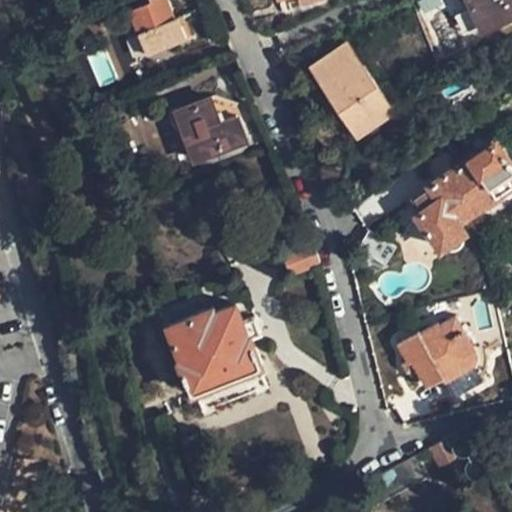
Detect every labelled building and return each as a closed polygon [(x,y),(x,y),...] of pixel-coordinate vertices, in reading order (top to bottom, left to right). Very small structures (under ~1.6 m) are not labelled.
[(184,38),(179,23),(175,24),(172,18),(165,0),(148,0),(126,8),(128,12),(132,10),(140,30),(135,32),(143,54),(184,38)] [(470,8),(465,0),(454,0),(461,13),(470,8)] [(511,0),(465,0),(470,8),(479,28),(511,12),(511,0)] [(175,24),(179,23),(184,20),(182,14),(172,18),(175,24)] [(307,67),(328,96),(336,91),(343,99),(335,106),(354,134),(391,108),(344,41),(307,67)] [(511,85),(511,62),(489,76),(492,84),(499,93),(511,85)] [(218,119),(236,112),(227,88),(209,95),(218,119)] [(336,91),(328,96),(335,106),(343,99),(336,91)] [(245,137),(236,112),(218,119),(209,95),(173,109),(191,157),(245,137)] [(457,223),(500,194),(511,185),(511,171),(493,143),(467,160),(457,166),(411,198),(420,212),(415,215),(437,250),(441,248),(443,251),(446,249),(447,252),(450,254),(453,253),(455,253),(458,251),(460,249),(461,247),(462,244),(462,241),(461,239),(462,238),(460,235),(463,233),(457,223)] [(457,166),(467,160),(464,155),(455,162),(457,166)] [(511,185),(500,194),(503,198),(511,192),(511,185)] [(420,212),(411,198),(406,201),(415,215),(420,212)] [(381,262),(390,246),(364,232),(355,248),(381,262)] [(318,264),(312,240),(276,253),(285,276),(318,264)] [(246,335),(241,321),(236,303),(214,311),(212,306),(168,323),(181,358),(178,359),(190,392),(194,390),(258,366),(261,366),(251,338),(250,333),(246,335)] [(478,358),(464,333),(454,314),(436,323),(435,320),(417,330),(416,328),(394,340),(406,361),(411,358),(425,384),(440,376),(452,398),(483,381),(479,374),(472,360),(478,358)] [(255,317),(241,321),(246,335),(250,333),(251,338),(260,334),(255,317)] [(471,329),(464,333),(478,358),(472,360),(479,374),(481,370),(485,369),(487,362),(486,359),(484,354),(471,329)] [(258,366),(194,390),(201,412),(264,389),(258,366)] [(446,434),(426,445),(436,464),(456,453),(446,434)]
